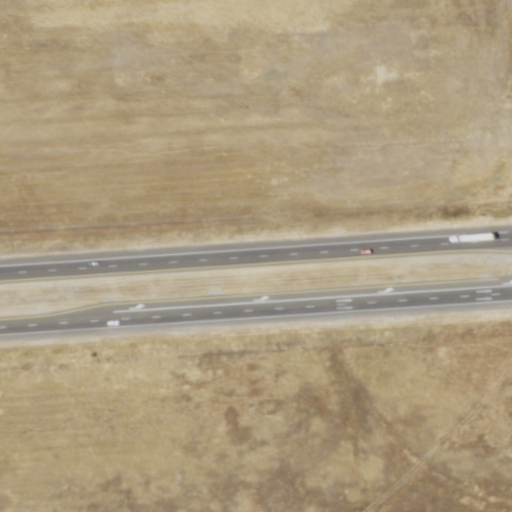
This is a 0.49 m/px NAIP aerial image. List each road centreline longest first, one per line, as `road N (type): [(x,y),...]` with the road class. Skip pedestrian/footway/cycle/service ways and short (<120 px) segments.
road 1 (trunk): [(511,239),(0,275)]
road 2 (trunk): [(0,326),(511,294)]
